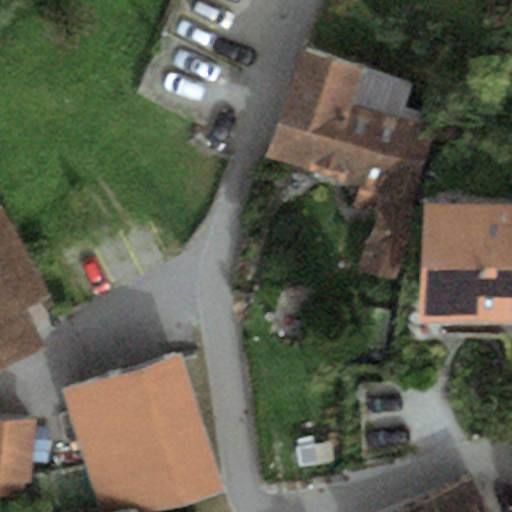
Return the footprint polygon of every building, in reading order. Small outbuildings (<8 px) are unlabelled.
[(444,94),(309,54),(276,154),(362,188),(355,208),(371,213),(356,267),(393,277),(444,94)] [(511,203),(426,202),(419,321),(511,322),(511,203)] [(12,204),(0,209),(0,357),(41,338),(28,310),(56,297),(12,204)] [(182,357),(60,388),(100,511),(216,474),(182,357)] [(35,420),(0,418),(0,481),(31,483),(35,420)] [(488,511),(472,481),(410,511),(488,511)]
